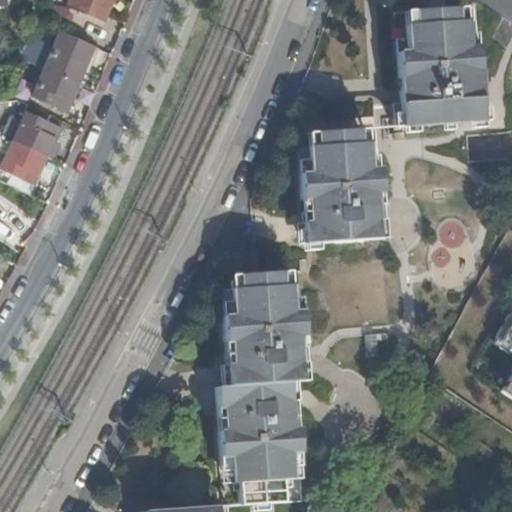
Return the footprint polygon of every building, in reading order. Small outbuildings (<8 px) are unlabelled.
[(61,0),(59,6),(96,23),(106,0),(61,0)] [(474,6),(412,10),(415,49),(475,45),(474,6)] [(27,25),(2,22),(0,31),(0,36),(24,41),(27,25)] [(30,46),(28,46),(21,64),(27,64),(38,69),(74,85),(90,48),(54,32),(46,49),(30,43),(30,46)] [(415,49),(394,51),(397,95),(398,111),(399,126),(488,119),(483,44),(475,45),(415,49)] [(97,51),(90,48),(74,85),(81,87),(97,51)] [(47,108),(52,98),(66,104),(74,85),(38,69),(25,98),(47,108)] [(81,87),(74,85),(66,104),(72,106),(81,87)] [(60,122),(25,105),(8,144),(43,160),(60,122)] [(324,243),(392,240),(383,152),(378,152),(377,139),(375,140),(375,127),(311,130),(313,158),(296,159),(298,226),(299,245),(304,245),(305,252),(312,251),(325,251),(324,243)] [(24,172),(35,177),(43,160),(8,144),(0,140),(0,153),(4,154),(0,163),(0,173),(19,181),(24,172)] [(245,383),(282,381),(281,364),(313,363),(313,348),(309,283),(296,283),(296,269),(235,273),(235,287),(221,288),(224,365),(244,364),(245,383)] [(511,368),(499,388),(511,396),(511,308),(495,339),(511,348),(511,368)] [(313,363),(281,364),(282,381),(285,381),(300,380),(314,379),(313,363)] [(244,364),(224,365),(224,375),(225,384),(232,384),(245,383),(244,364)] [(302,412),(301,397),(300,380),(266,382),(245,383),(232,384),(233,402),(215,403),(223,505),(229,507),(250,505),(250,511),(271,511),(271,503),(302,502),(301,479),(306,479),(303,425),(302,412)] [(225,384),(214,385),(215,403),(233,402),(232,384),(225,384)]
